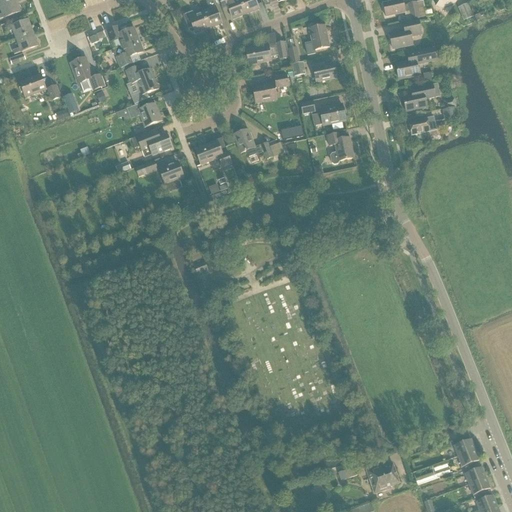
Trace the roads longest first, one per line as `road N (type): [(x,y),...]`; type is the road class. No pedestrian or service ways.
road 1 (tertiary): [(511,473),(432,274),(397,210)]
road 2 (tertiary): [(397,210),(348,0)]
road 3 (residential): [(337,0),(224,43)]
road 4 (residential): [(186,133),(235,107),(224,43)]
